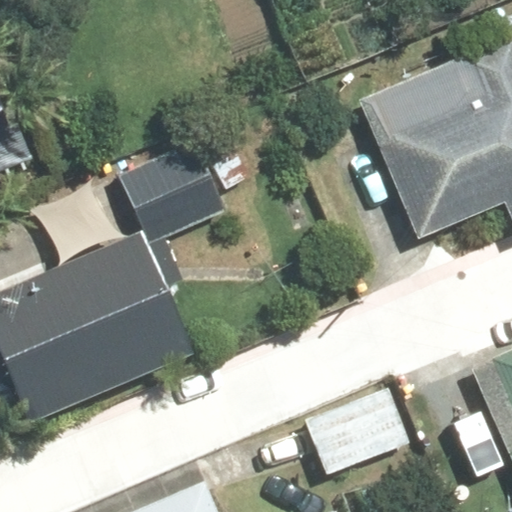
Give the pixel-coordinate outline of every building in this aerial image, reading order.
[(511,27),(365,91),(427,231),(511,194),(511,27)] [(214,348),(164,232),(232,203),(223,181),(253,168),(238,133),(207,145),(204,137),(124,171),(147,224),(0,285),(0,338),(37,423),(214,348)] [(511,344),(476,359),(511,444),(511,344)] [(390,373),(305,408),(333,476),(418,441),(390,373)] [(233,511),(216,471),(118,511),(233,511)]
